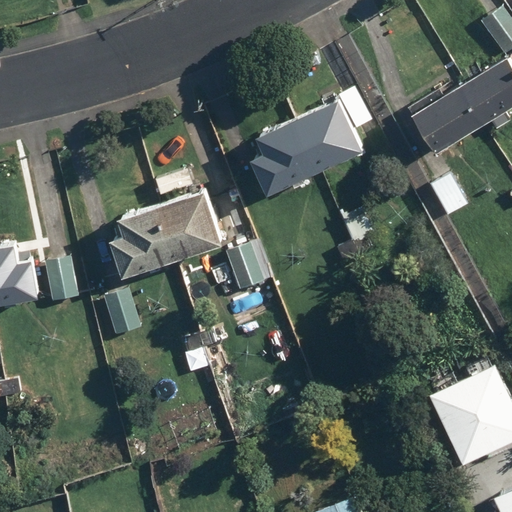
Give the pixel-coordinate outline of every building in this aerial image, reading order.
[(511,49),(511,13),(506,5),(489,17),(511,50),(511,49)] [(415,105),(439,148),(511,106),(511,54),(510,52),(415,105)] [(248,133),(273,190),(368,148),(343,91),(248,133)] [(455,163),(428,176),(447,214),(474,201),(455,163)] [(113,218),(130,269),(227,238),(210,186),(113,218)] [(250,236),(226,246),(244,287),(267,277),(250,236)] [(19,238),(0,241),(0,298),(44,292),(37,250),(21,253),(19,238)] [(77,250),(48,254),(54,297),(82,294),(77,250)] [(131,283),(106,290),(119,333),(144,326),(131,283)] [(511,388),(492,349),(414,388),(449,454),(511,430),(511,388)] [(511,511),(511,459),(472,480),(482,498),(468,506),(471,511),(511,511)] [(315,508),(316,511),(368,511),(359,490),(315,508)]
